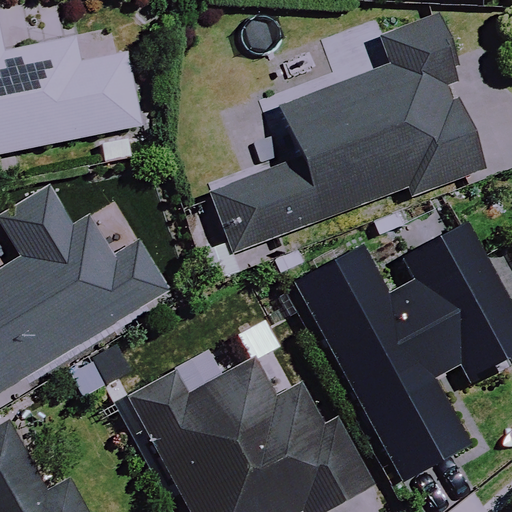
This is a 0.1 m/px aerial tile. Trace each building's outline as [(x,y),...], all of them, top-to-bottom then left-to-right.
[(450,81),(428,22),(376,41),(387,71),(272,112),(291,164),(206,195),(229,256),(402,193),(405,201),(477,175),(444,84),(450,81)] [(0,157),(135,131),(121,59),(73,69),(69,44),(0,57),(0,157)] [(0,393),(28,377),(36,390),(57,377),(49,364),(161,296),(132,248),(104,264),(80,223),(62,233),(43,201),(0,227),(0,236),(15,262),(0,270),(0,393)] [(511,325),(504,312),(511,307),(511,257),(507,249),(479,264),(460,226),(399,258),(417,291),(383,308),(354,252),(294,284),(400,486),(463,454),(429,389),(459,373),(467,387),(511,363),(511,325)] [(127,376),(109,346),(86,360),(89,365),(63,381),(78,406),(127,376)] [(325,511),(365,490),(328,423),(317,429),(296,391),(266,407),(244,367),(180,403),(166,378),(123,402),(184,511),(325,511)] [(40,494),(6,427),(0,430),(0,511),(79,511),(64,482),(40,494)]
